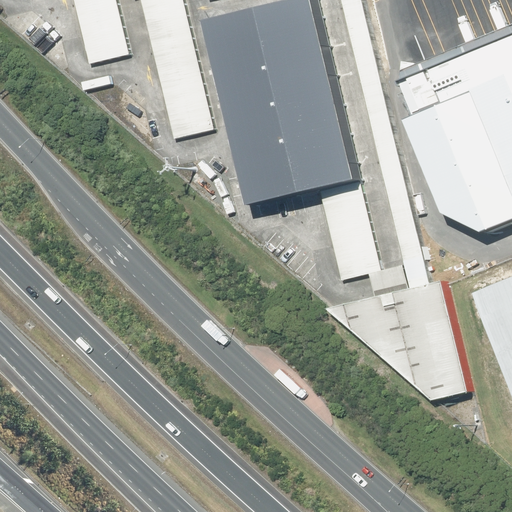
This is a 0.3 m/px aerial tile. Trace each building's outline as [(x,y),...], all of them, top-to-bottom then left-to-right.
[(77,0),(93,64),(132,55),(118,0),(77,0)] [(217,129),(186,0),(144,0),(177,138),(217,129)] [(323,0),(307,0),(218,20),(259,204),(364,181),(323,0)] [(380,296),(412,289),(413,289),(332,308),(436,400),(473,391),(447,282),(434,285),(366,0),(344,0),(407,267),(395,268),(387,269),(367,190),(326,200),(347,284),(376,277),(379,288),(380,296)] [(511,27),(420,65),(406,63),(404,81),(418,116),(411,120),(441,213),(478,233),(511,218),(511,27)] [(50,40),(42,48),(56,61),(64,52),(50,40)] [(511,281),(481,294),(511,370),(511,281)]
